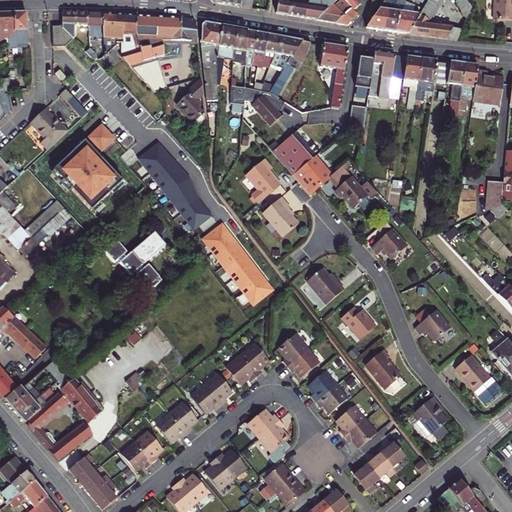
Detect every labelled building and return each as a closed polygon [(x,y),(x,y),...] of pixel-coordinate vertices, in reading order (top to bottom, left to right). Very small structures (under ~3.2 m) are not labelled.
[(210,0),(213,3),(251,9),(252,0),(210,0)] [(294,3),(294,2),(288,0),(277,0),(278,1),(275,14),(288,16),(290,3),(294,3)] [(306,6),(309,0),(294,0),(294,2),(294,3),(290,3),(288,16),(304,18),(306,6)] [(309,0),(306,6),(304,18),(317,20),(337,0),(309,0)] [(340,19),(352,8),(343,0),(337,0),(317,20),(336,24),(340,19)] [(343,0),(352,8),(354,10),(361,4),(356,0),(343,0)] [(391,11),(396,0),(385,0),(366,28),(384,31),(391,11)] [(395,33),(401,12),(405,3),(401,0),(396,0),(391,11),(384,31),(395,33)] [(437,10),(442,0),(428,0),(427,3),(437,10)] [(467,18),(471,9),(465,0),(457,0),(456,2),(464,17),(467,18)] [(511,0),(493,0),(493,20),(511,20),(511,0)] [(416,15),(412,14),(414,5),(406,2),(405,3),(401,12),(395,33),(405,34),(413,22),(416,15)] [(447,40),(453,28),(428,25),(437,10),(427,3),(420,15),(415,23),(409,35),(447,40)] [(354,10),(352,8),(340,19),(336,24),(347,25),(358,15),(353,11),(354,10)] [(86,26),(86,13),(62,12),(62,26),(62,29),(73,40),(76,34),(77,26),(86,26)] [(7,39),(13,37),(14,13),(0,13),(0,47),(7,45),(7,39)] [(18,44),(27,43),(26,15),(26,14),(25,13),(14,13),(13,37),(7,39),(7,45),(7,49),(18,47),(18,44)] [(89,36),(103,37),(103,14),(86,13),(86,26),(87,26),(89,36)] [(122,43),(122,35),(123,15),(103,14),(103,37),(103,42),(104,57),(111,51),(113,49),(116,46),(116,43),(122,43)] [(116,46),(118,51),(119,56),(139,49),(136,34),(136,15),(123,15),(122,35),(129,35),(132,46),(123,49),(122,43),(116,43),(116,46)] [(181,20),(182,18),(136,15),(136,34),(139,49),(119,56),(154,93),(166,89),(157,59),(164,57),(162,42),(180,42),(181,20)] [(407,34),(409,35),(415,23),(420,15),(418,15),(416,15),(413,22),(405,34),(407,34)] [(192,22),(181,20),(180,42),(191,42),(192,23),(192,22)] [(202,26),(201,45),(207,102),(218,101),(217,86),(216,61),(222,27),(205,24),(202,26)] [(65,47),(73,40),(62,29),(62,26),(52,27),(53,47),(65,47)] [(233,60),(233,51),(237,30),(222,27),(216,61),(217,86),(219,87),(224,59),(233,60)] [(457,41),(462,30),(453,28),(447,40),(457,41)] [(242,67),(246,67),(247,31),(237,30),(233,51),(233,60),(233,63),(240,64),(242,67)] [(251,70),(252,63),(258,33),(247,31),(246,67),(246,70),(251,70)] [(259,60),(263,61),(268,35),(258,33),(252,63),(254,64),(255,63),(258,64),(259,60)] [(275,54),(276,54),(279,37),(268,35),(263,61),(259,60),(258,64),(257,68),(261,69),(262,67),(269,68),(270,65),(273,59),(274,60),(275,54)] [(291,58),(302,41),(279,37),(276,54),(275,54),(274,60),(273,59),(270,65),(279,69),(278,71),(282,73),(287,64),(294,68),(296,69),(299,62),(291,58)] [(302,64),(307,55),(310,43),(302,41),(291,58),(299,62),(302,64)] [(342,87),(348,49),(323,45),(319,68),(337,70),(335,85),(342,87)] [(97,60),(95,55),(90,49),(86,53),(93,60),(97,60)] [(391,78),(395,56),(374,52),(373,61),(369,90),(368,97),(373,98),(373,99),(380,100),(383,101),(382,106),(387,107),(388,101),(397,103),(400,79),(391,78)] [(406,57),(402,87),(410,88),(412,89),(412,92),(409,92),(408,100),(412,101),(411,105),(414,106),(415,101),(421,59),(406,57)] [(373,61),(359,58),(355,87),(369,90),(373,61)] [(434,84),(434,80),(437,62),(421,59),(415,101),(421,102),(423,102),(424,96),(425,91),(432,92),(434,84)] [(434,80),(447,82),(449,63),(437,62),(434,80)] [(458,114),(458,110),(465,65),(449,63),(447,82),(446,85),(452,86),(450,102),(452,102),(449,124),(451,124),(450,131),(455,131),(458,114)] [(294,68),(287,64),(282,73),(274,87),(269,94),(276,98),(277,99),(294,68)] [(467,99),(473,100),(477,72),(477,67),(465,65),(458,110),(463,111),(465,111),(467,99)] [(59,72),(54,75),(60,83),(65,79),(59,72)] [(472,102),(498,106),(502,79),(486,76),(487,73),(477,72),(473,100),(472,102)] [(0,84),(2,89),(8,93),(8,79),(0,80),(0,84)] [(17,93),(27,90),(26,80),(16,81),(17,93)] [(196,100),(203,94),(201,81),(185,95),(186,96),(176,105),(197,129),(205,122),(205,115),(198,108),(201,106),(196,100)] [(269,94),(274,87),(263,83),(263,85),(260,92),(265,94),(269,94)] [(260,92),(263,85),(255,84),(254,91),(260,92)] [(331,108),(338,109),(342,87),(335,85),(331,108)] [(235,88),(231,88),(230,104),(232,105),(243,106),(244,101),(251,102),(253,104),(251,106),(270,127),(281,117),(278,114),(285,103),(277,99),(276,98),(269,94),(265,94),(260,92),(254,91),(249,90),(245,89),(235,88)] [(82,118),(87,114),(68,92),(66,90),(60,96),(80,118),(81,117),(82,118)] [(444,101),(445,93),(438,92),(437,99),(444,101)] [(364,127),(369,128),(373,99),(373,98),(368,97),(367,108),(364,127)] [(388,130),(393,131),(397,103),(388,101),(387,107),(391,108),(388,130)] [(243,114),(243,106),(232,105),(231,112),(243,114)] [(367,108),(351,106),(348,127),(364,129),(364,127),(367,108)] [(47,152),(67,133),(45,110),(30,123),(46,140),(40,145),(47,152)] [(114,140),(100,125),(71,152),(69,150),(50,168),(90,210),(121,182),(97,155),(114,140)] [(358,168),(363,169),(368,130),(364,129),(358,168)] [(313,144),(309,148),(296,133),(272,153),(293,177),(316,157),(320,153),(313,144)] [(137,159),(195,231),(212,217),(200,202),(190,178),(158,142),(137,159)] [(379,149),(369,147),(368,157),(377,159),(379,149)] [(129,165),(136,159),(130,151),(122,157),(129,165)] [(511,193),(511,152),(506,152),(503,183),(502,200),(511,201),(511,193)] [(332,176),(326,169),(320,170),(320,162),(316,157),(293,177),(310,195),(329,179),(332,176)] [(258,204),(265,199),(281,185),(269,172),(266,168),(269,166),(264,160),(245,176),(257,190),(251,196),(258,204)] [(344,171),(351,165),(348,162),(341,168),(344,171)] [(380,163),(379,173),(388,174),(389,165),(380,163)] [(367,197),(344,171),(341,168),(332,176),(329,179),(338,189),(336,190),(343,198),(353,210),(367,197)] [(388,182),(389,174),(388,174),(379,173),(379,174),(378,180),(378,181),(388,182)] [(501,206),(502,200),(503,183),(488,182),(491,211),(501,206)] [(408,183),(403,184),(406,195),(411,193),(408,183)] [(340,201),(343,198),(336,190),(333,193),(340,201)] [(2,192),(0,193),(0,205),(7,213),(15,206),(2,192)] [(289,209),(280,199),(262,214),(283,238),(298,224),(292,218),(286,211),(289,209)] [(58,202),(25,232),(31,239),(64,209),(58,202)] [(9,238),(20,227),(7,213),(0,205),(0,224),(1,225),(0,226),(0,232),(7,240),(9,238)] [(497,218),(507,210),(503,206),(501,206),(491,211),(490,211),(497,218)] [(64,209),(31,239),(20,250),(26,256),(47,236),(49,238),(72,217),(64,209)] [(295,215),(289,209),(286,211),(292,218),(295,215)] [(407,247),(385,223),(377,230),(384,237),(371,248),(377,255),(380,252),(383,250),(386,254),(392,260),(407,247)] [(274,291),(222,224),(201,240),(253,307),(274,291)] [(454,228),(453,226),(441,232),(444,236),(454,228)] [(20,250),(31,239),(25,232),(20,227),(9,238),(20,250)] [(461,236),(458,233),(454,228),(444,236),(451,244),(461,236)] [(148,288),(150,291),(162,281),(159,278),(160,278),(148,265),(143,270),(141,267),(143,265),(139,260),(143,256),(148,261),(166,246),(155,233),(137,248),(141,253),(137,257),(132,252),(126,257),(124,254),(127,252),(116,239),(113,242),(113,241),(110,244),(109,243),(108,244),(109,244),(106,247),(107,247),(104,250),(115,263),(118,260),(131,275),(134,273),(147,288),(148,288)] [(0,290),(14,276),(0,261),(0,290)] [(308,281),(307,282),(326,305),(343,291),(337,284),(336,285),(328,277),(322,269),(314,276),(308,281)] [(486,284),(491,279),(485,273),(480,278),(486,284)] [(330,275),(328,277),(336,285),(337,284),(330,275)] [(511,289),(499,275),(494,280),(492,281),(491,279),(486,284),(511,311),(511,289)] [(36,359),(46,348),(7,311),(3,307),(0,309),(0,330),(3,327),(36,359)] [(341,319),(360,340),(375,327),(362,311),(358,315),(353,309),(341,319)] [(415,318),(420,325),(430,317),(425,310),(415,318)] [(434,342),(450,330),(436,312),(430,317),(420,325),(414,330),(420,337),(422,335),(426,332),(428,335),(434,342)] [(131,329),(124,335),(131,344),(139,337),(131,329)] [(287,368),(307,351),(294,336),(277,350),(285,359),(282,362),(287,368)] [(511,344),(510,342),(508,339),(507,340),(491,353),(511,377),(511,376),(511,344)] [(467,349),(473,357),(479,352),(473,344),(467,349)] [(259,370),(269,361),(255,345),(239,358),(256,378),(262,373),(259,370)] [(359,354),(354,349),(348,354),(353,359),(359,354)] [(301,378),(318,365),(307,351),(287,368),(291,374),(295,371),(301,378)] [(365,366),(385,390),(400,377),(386,360),(388,358),(383,351),(377,356),(368,364),(365,366)] [(143,354),(130,365),(136,372),(149,361),(143,354)] [(365,362),(368,364),(377,356),(375,354),(365,362)] [(490,379),(470,356),(454,370),(486,407),(503,392),(491,378),(490,379)] [(250,383),(256,378),(239,358),(225,369),(239,386),(247,379),(250,383)] [(74,379),(74,378),(57,359),(46,368),(64,388),(74,379)] [(315,403),(335,386),(324,372),(307,386),(314,394),(311,397),(315,403)] [(126,381),(131,387),(140,379),(136,373),(126,381)] [(224,399),(232,392),(218,376),(204,387),(221,407),(227,402),(224,399)] [(0,394),(5,400),(17,390),(7,378),(0,384),(0,394)] [(89,423),(102,413),(74,379),(64,388),(62,390),(46,404),(25,423),(34,434),(40,430),(38,428),(70,400),(89,423)] [(12,408),(33,389),(28,384),(22,389),(20,387),(17,390),(5,400),(12,408)] [(330,413),(347,399),(335,386),(315,403),(320,408),(323,405),(330,413)] [(215,412),(221,407),(204,387),(191,398),(205,415),(212,408),(215,412)] [(18,415),(40,397),(33,389),(12,408),(18,415)] [(43,401),(53,392),(49,389),(40,397),(18,415),(25,423),(46,404),(43,401)] [(440,413),(442,411),(437,405),(438,404),(432,398),(412,415),(418,422),(414,425),(425,439),(431,434),(432,435),(447,421),(440,413)] [(189,427),(197,421),(183,404),(170,415),(186,436),(192,431),(189,427)] [(344,437),(364,420),(353,407),(336,421),(343,429),(339,431),(344,437)] [(274,415),(271,418),(264,411),(247,424),(259,438),(279,421),(274,415)] [(180,440),(186,436),(170,415),(156,427),(170,444),(178,437),(180,440)] [(418,422),(412,415),(408,419),(414,425),(418,422)] [(359,448),(375,434),(364,420),(344,437),(349,443),(352,441),(359,448)] [(284,427),(279,421),(259,438),(272,453),(268,456),(274,464),(285,455),(283,453),(286,450),(289,447),(285,442),(289,440),(281,430),(284,427)] [(58,461),(93,434),(84,423),(57,445),(52,439),(53,438),(49,434),(47,434),(45,436),(39,440),(58,461)] [(39,440),(45,436),(40,430),(34,434),(39,440)] [(127,436),(122,430),(116,435),(121,441),(127,436)] [(154,456),(162,450),(148,433),(135,444),(151,464),(157,459),(154,456)] [(108,452),(113,448),(108,441),(103,445),(108,452)] [(400,463),(405,458),(393,443),(380,453),(393,468),(396,473),(403,467),(400,463)] [(146,469),(151,464),(135,444),(121,455),(135,472),(143,466),(146,469)] [(247,460),(252,456),(246,448),(240,453),(247,460)] [(232,479),(246,468),(232,451),(224,458),(221,454),(215,459),(232,479)] [(396,473),(393,468),(380,453),(367,464),(379,479),(386,474),(390,478),(396,473)] [(80,484),(95,472),(88,464),(93,460),(88,455),(69,471),(80,484)] [(35,482),(27,472),(15,458),(0,469),(0,472),(11,485),(1,493),(7,500),(4,502),(7,505),(10,503),(35,482)] [(219,491),(232,479),(215,459),(210,464),(213,467),(205,474),(219,491)] [(421,476),(429,470),(421,461),(414,467),(421,476)] [(280,465),(278,462),(262,475),(265,478),(280,465)] [(373,485),(379,479),(367,464),(353,475),(369,495),(376,489),(373,485)] [(293,479),(281,465),(280,465),(265,478),(264,479),(270,485),(260,493),(266,501),(276,493),(293,479)] [(105,476),(101,479),(95,472),(80,484),(91,498),(110,482),(105,476)] [(194,504),(208,493),(194,476),(186,482),(183,479),(177,484),(194,504)] [(288,507),(305,493),(293,479),(276,493),(288,507)] [(466,504),(472,511),(484,511),(459,481),(438,498),(448,511),(456,511),(462,508),(466,504)] [(35,508),(47,498),(35,482),(10,503),(14,508),(26,498),(35,508)] [(102,511),(117,499),(110,491),(115,487),(110,482),(91,498),(102,511)] [(177,511),(184,511),(194,504),(177,484),(171,488),(174,492),(166,498),(177,511)] [(245,495),(251,490),(246,484),(240,488),(245,495)] [(471,491),(480,503),(485,499),(476,487),(471,491)] [(348,511),(352,509),(349,505),(336,490),(323,501),(331,511),(339,511),(342,510),(343,511),(348,511)] [(58,511),(47,498),(35,508),(29,511),(58,511)] [(239,502),(243,507),(249,503),(245,498),(239,502)] [(331,511),(323,501),(309,511),(331,511)]
